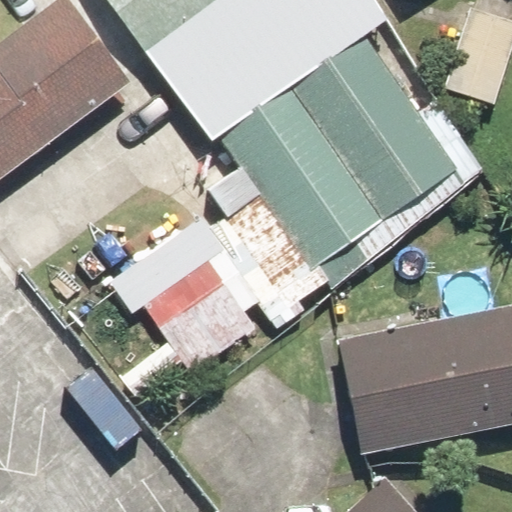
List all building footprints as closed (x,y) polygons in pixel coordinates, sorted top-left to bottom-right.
[(55,0),(0,43),(0,187),(135,82),(71,0),(55,0)] [(103,0),(145,58),(224,0),(103,0)] [(511,58),(511,19),(472,6),(443,88),(495,107),(511,58)] [(261,200),(213,233),(241,275),(160,330),(191,375),(330,280),(320,264),(460,168),(366,32),(216,135),(261,200)] [(115,108),(47,159),(79,202),(147,151),(115,108)] [(511,303),(339,337),(362,457),(511,427),(511,303)] [(417,511),(386,476),(344,511),(417,511)]
